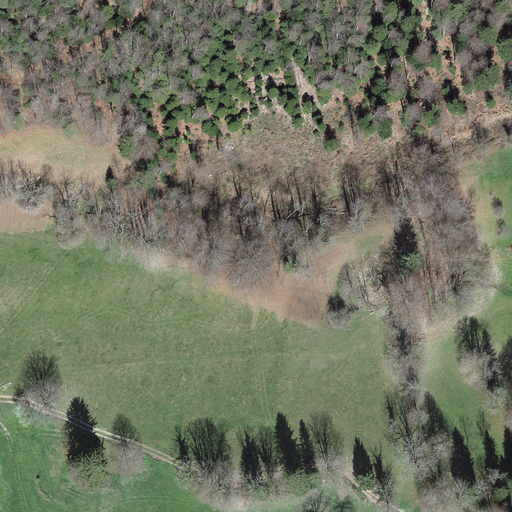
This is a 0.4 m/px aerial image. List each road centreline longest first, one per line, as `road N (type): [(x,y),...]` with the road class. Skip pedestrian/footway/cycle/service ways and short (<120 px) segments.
road 1 (track): [(0,400),(50,409),(217,481),(260,484),(331,465),(399,511)]
road 2 (track): [(150,0),(116,31),(0,82)]
